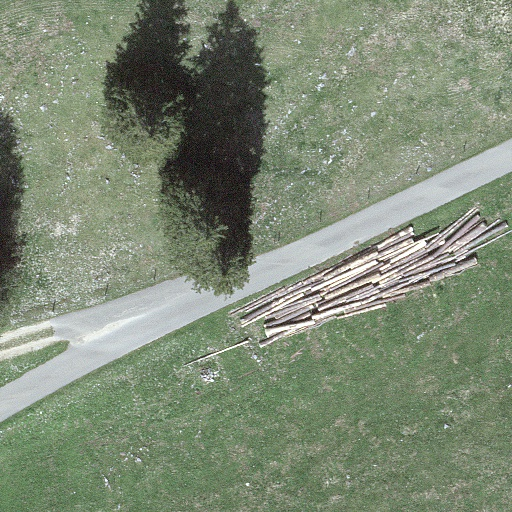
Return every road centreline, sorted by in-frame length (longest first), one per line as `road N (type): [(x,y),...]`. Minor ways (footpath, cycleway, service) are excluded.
road 1 (unclassified): [(511,148),(150,321),(0,404)]
road 2 (track): [(0,347),(150,321)]
